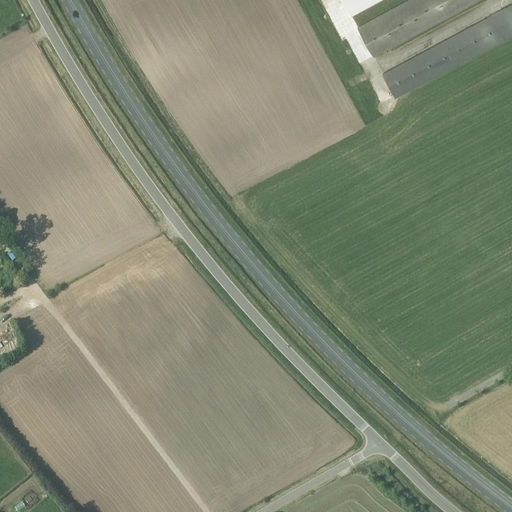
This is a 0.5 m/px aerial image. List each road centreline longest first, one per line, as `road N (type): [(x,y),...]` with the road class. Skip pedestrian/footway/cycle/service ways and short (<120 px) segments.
road 1 (primary): [(511,505),(357,377),(257,269),(170,160),(69,0)]
road 2 (unclassified): [(32,0),(183,231),(252,315),(380,444)]
road 3 (unclassified): [(267,511),(380,444)]
